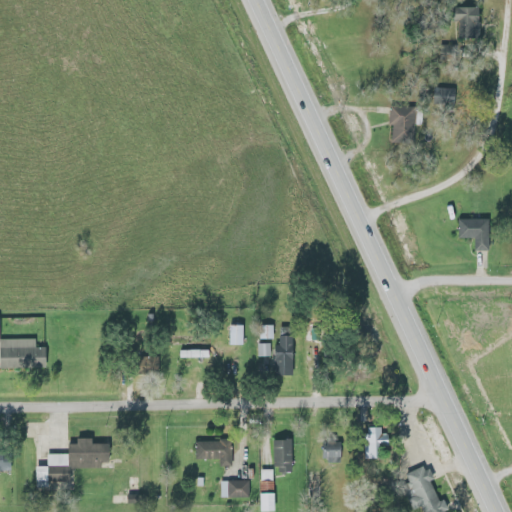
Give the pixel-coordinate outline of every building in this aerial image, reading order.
[(475,4),(450,5),(452,37),(476,36),(475,4)] [(452,89),(430,89),(430,105),(452,105),(452,89)] [(396,143),(419,145),(423,106),(397,104),(395,125),(398,126),(396,143)] [(466,238),(466,221),(495,222),(495,252),(482,251),(482,238),(466,238)] [(226,346),(240,345),(240,326),(226,326),(226,346)] [(271,339),(271,326),(257,326),(258,340),(271,339)] [(281,375),(281,346),(286,346),(286,336),(298,336),(298,375),(281,375)] [(5,341),(6,370),(52,369),(51,349),(42,349),(42,340),(5,341)] [(268,344),(255,344),(256,357),(268,356),(268,344)] [(186,350),(186,359),(215,358),(215,350),(186,350)] [(165,377),(165,357),(132,357),(132,377),(165,377)] [(380,428),(361,429),(362,461),(375,461),(375,447),(381,447),(380,428)] [(370,430),(389,430),(389,437),(394,437),(394,446),(388,446),(388,459),(370,459),(370,430)] [(73,445),(73,469),(107,469),(107,464),(113,464),(113,445),(97,445),(96,438),(82,438),(82,445),(73,445)] [(227,467),(227,459),(202,459),(201,442),(227,442),(227,439),(237,439),(237,467),(227,467)] [(279,441),(298,441),(297,472),(279,472),(279,441)] [(325,447),(347,446),(347,459),(340,460),(340,464),(335,464),(335,460),(325,460),(325,447)] [(0,451),(14,451),(15,471),(0,471),(0,451)] [(411,476),(431,467),(450,511),(427,511),(425,506),(419,508),(413,494),(418,492),(411,476)] [(247,481),(217,481),(217,498),(247,498),(247,481)]
